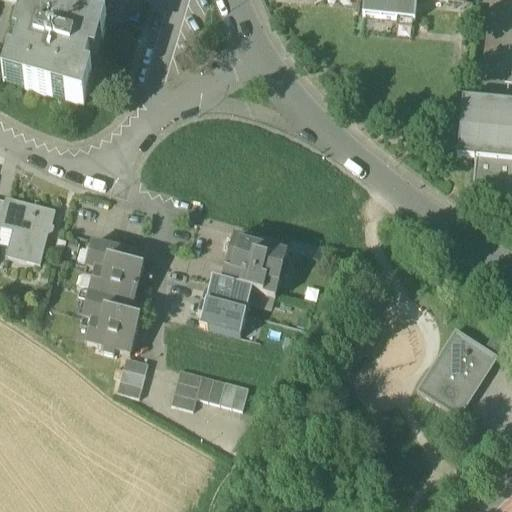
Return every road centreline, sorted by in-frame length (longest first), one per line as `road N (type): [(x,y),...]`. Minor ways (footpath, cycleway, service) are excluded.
road 1 (residential): [(254,51),(310,131),(511,278)]
road 2 (residential): [(0,142),(51,166),(100,166),(136,137)]
road 3 (residential): [(136,137),(254,51)]
road 4 (unclassified): [(179,0),(136,137)]
